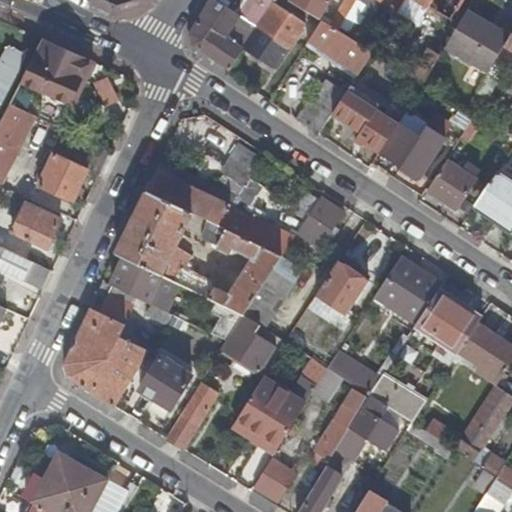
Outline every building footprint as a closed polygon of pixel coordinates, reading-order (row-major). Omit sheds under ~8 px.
[(193,44),(230,70),(242,52),(275,2),(276,0),(250,0),(244,10),(237,6),(234,11),(216,0),(209,0),(189,34),(193,44)] [(288,0),(288,1),(318,20),(329,0),(288,0)] [(344,0),(330,26),(338,31),(356,0),(344,0)] [(431,0),(395,0),(389,10),(416,26),(428,6),(431,0)] [(461,0),(431,0),(428,6),(450,19),(461,0)] [(309,24),(275,2),(242,52),(274,72),(289,48),(292,50),(309,24)] [(444,49),(487,74),(491,68),(503,47),(509,37),(466,11),(444,49)] [(307,45),(357,79),(374,53),(367,49),(338,31),(330,26),(322,22),(307,45)] [(511,31),(509,37),(503,47),(510,51),(511,52),(511,31)] [(93,62),(42,39),(21,81),(69,103),(81,78),(85,80),(93,62)] [(6,43),(0,55),(0,98),(24,52),(6,43)] [(427,47),(411,75),(424,83),(441,55),(427,47)] [(510,51),(503,47),(491,68),(497,72),(510,51)] [(108,77),(92,85),(104,109),(119,101),(108,77)] [(81,78),(69,103),(73,105),(85,80),(81,78)] [(309,103),(297,120),(320,135),(347,93),(328,80),(312,105),(309,103)] [(0,178),(33,115),(9,104),(0,122),(0,178)] [(433,113),(428,124),(447,133),(452,122),(433,113)] [(511,113),(502,130),(509,135),(511,129),(511,113)] [(470,143),(485,120),(476,115),(462,138),(470,143)] [(420,135),(400,123),(380,152),(401,164),(420,177),(445,137),(427,125),(420,135)] [(99,175),(111,151),(66,130),(40,185),(72,201),(88,169),(99,175)] [(222,171),(244,186),(250,178),(263,158),(240,143),(222,171)] [(457,207),(470,216),(476,208),(490,187),(470,174),(474,169),(467,164),(464,169),(448,159),(427,190),(456,209),(457,207)] [(420,177),(401,164),(396,172),(415,184),(420,177)] [(232,206),(157,171),(147,191),(193,213),(209,220),(219,225),(232,206)] [(511,181),(499,173),(490,187),(476,208),(511,231),(511,181)] [(260,185),(250,178),(244,186),(244,188),(252,193),(260,185)] [(238,209),(252,193),(244,188),(232,206),(219,225),(282,255),(283,256),(298,232),(312,212),(306,208),(290,234),(238,209)] [(163,276),(193,213),(147,191),(117,254),(126,258),(163,276)] [(345,212),(322,197),(312,212),(298,232),(321,248),(332,232),(336,235),(341,226),(337,223),(345,212)] [(28,203),(13,232),(46,249),(60,219),(28,203)] [(202,239),(209,220),(193,213),(163,276),(174,281),(178,272),(184,267),(213,281),(213,287),(230,295),(254,258),(239,251),(231,253),(202,239)] [(178,272),(174,281),(244,315),(282,255),(219,225),(209,220),(202,239),(231,253),(239,251),(254,258),(230,295),(213,287),(213,281),(184,267),(178,272)] [(0,269),(43,290),(53,271),(0,245),(0,269)] [(302,269),(283,256),(282,255),(244,315),(259,324),(264,328),(302,269)] [(159,285),(163,276),(126,258),(113,285),(117,287),(150,304),(159,285)] [(402,261),(380,294),(420,320),(439,292),(442,287),(436,284),(439,279),(420,267),(417,271),(402,261)] [(369,282),(339,262),(317,295),(347,315),(369,282)] [(221,315),(210,333),(227,341),(244,315),(174,281),(163,276),(159,285),(221,315)] [(445,342),(459,352),(478,323),(480,320),(439,292),(420,320),(418,323),(445,342)] [(68,379),(115,408),(151,351),(120,337),(136,305),(110,293),(100,312),(91,307),(64,363),(68,379)] [(148,315),(167,324),(173,315),(153,305),(148,315)] [(254,332),(259,324),(244,315),(227,341),(222,349),(259,372),(275,346),(254,332)] [(481,373),(498,384),(511,362),(511,345),(478,323),(459,352),(483,369),(481,373)] [(459,352),(445,342),(437,355),(451,364),(459,352)] [(339,352),(328,369),(342,378),(370,396),(381,379),(339,352)] [(161,357),(140,390),(171,409),(192,376),(161,357)] [(308,394),(325,367),(310,358),(294,386),(308,394)] [(328,401),(342,378),(328,369),(314,392),(328,401)] [(427,399),(385,372),(381,379),(370,396),(412,422),(427,399)] [(218,393),(202,382),(167,438),(166,439),(184,450),(218,393)] [(260,383),(235,424),(260,439),(256,446),(274,457),(292,426),(295,422),(300,414),(303,410),(260,383)] [(511,401),(511,397),(496,387),(455,450),(473,461),(480,451),(511,401)] [(316,455),(329,462),(336,450),(349,429),(348,428),(367,397),(353,389),(322,439),(325,440),(316,455)] [(349,429),(336,450),(352,460),(354,461),(364,445),(375,442),(386,449),(397,432),(363,411),(352,428),(350,427),(349,429)] [(418,436),(446,451),(456,432),(428,417),(418,436)] [(342,476),(352,460),(336,450),(329,462),(326,467),(327,468),(342,476)] [(482,467),(488,457),(480,451),(473,461),(482,467)] [(83,475),(87,467),(60,452),(56,459),(83,475)] [(491,452),(488,457),(482,467),(497,476),(503,466),(506,462),(491,452)] [(89,511),(108,479),(87,467),(83,475),(56,459),(44,479),(39,476),(33,478),(26,490),(28,497),(32,500),(25,511),(89,511)] [(296,475),(271,461),(268,466),(254,488),(279,503),(296,475)] [(511,471),(503,466),(497,476),(511,486),(511,471)] [(342,476),(327,468),(299,511),(321,511),(343,477),(342,476)] [(477,511),(499,511),(511,491),(511,486),(497,476),(475,511),(477,511)] [(122,511),(138,488),(129,482),(110,511),(122,511)] [(403,511),(372,492),(359,511),(403,511)]
